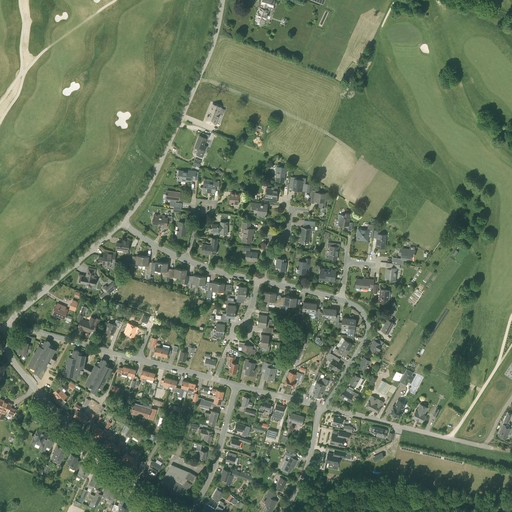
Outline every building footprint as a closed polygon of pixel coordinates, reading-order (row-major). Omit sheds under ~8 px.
[(273,7),(275,1),(271,0),(262,0),(261,3),(263,4),(261,8),(260,8),(258,12),(257,15),(257,16),(256,20),(264,23),(265,18),(266,19),(267,15),(268,11),(267,10),(268,6),(273,7)] [(222,108),(212,104),(209,111),(210,111),(208,117),(207,117),(204,122),(215,126),(222,108)] [(209,135),(203,133),(203,134),(202,136),(199,135),(196,142),(195,147),(199,148),(197,155),(203,157),(207,146),(203,145),(206,138),(208,139),(209,135)] [(201,161),(195,159),(193,165),(199,167),(201,161)] [(286,173),(287,168),(285,168),(277,167),(276,174),(277,175),(276,181),(284,182),(285,173),(286,173)] [(195,180),(196,171),(188,170),(188,172),(179,170),(178,181),(186,182),(186,180),(191,181),(191,179),(195,180)] [(305,179),(291,177),(289,186),(296,187),(295,190),(306,192),(307,189),(304,189),(305,179)] [(218,189),(219,183),(212,182),(212,184),(204,183),(203,192),(208,192),(208,191),(215,192),(215,188),(218,189)] [(277,188),(277,186),(274,186),(274,187),(271,187),(271,189),(266,189),(265,197),(263,197),(263,200),(270,201),(270,197),(277,198),(278,188),(277,188)] [(179,201),(180,192),(167,190),(166,195),(167,195),(166,199),(170,200),(170,206),(174,207),(173,209),(181,210),(181,203),(175,202),(175,200),(179,201)] [(240,200),(241,193),(231,192),(229,203),(238,204),(238,200),(240,200)] [(324,208),(326,194),(315,192),(314,201),(320,201),(319,207),(324,208)] [(266,217),(266,215),(267,204),(252,202),(251,209),(258,210),(257,215),(265,216),(266,217)] [(349,222),(350,213),(345,213),(345,215),(338,214),(337,220),(339,220),(339,226),(344,226),(344,225),(348,226),(348,230),(352,231),(352,223),(349,222)] [(168,218),(165,218),(165,215),(153,214),(153,216),(154,216),(153,224),(163,225),(163,227),(167,227),(167,221),(172,221),(172,217),(168,216),(168,218)] [(186,235),(187,223),(179,222),(177,234),(186,235)] [(227,234),(228,222),(221,222),(220,224),(213,224),(212,232),(220,232),(220,234),(227,234)] [(254,232),(254,229),(249,229),(250,223),(242,222),(242,228),(244,228),(242,241),(251,242),(253,231),(254,232)] [(309,224),(303,224),(303,227),(301,227),(300,236),(298,236),(297,242),(304,243),(305,241),(309,242),(310,231),(314,231),(315,225),(309,224)] [(373,232),(374,225),(368,224),(368,229),(358,228),(357,236),(360,236),(360,240),(367,241),(368,231),(373,232)] [(384,248),(386,235),(380,234),(380,231),(375,230),(374,237),(377,238),(375,247),(384,248)] [(128,252),(129,240),(123,239),(123,243),(117,242),(116,250),(124,251),(124,252),(128,252)] [(337,259),(338,247),(334,246),(335,243),(328,242),(327,247),(330,247),(328,258),(337,259)] [(210,253),(211,245),(202,244),(201,253),(209,254),(209,253),(210,253)] [(256,261),(257,252),(250,252),(250,248),(243,247),(243,251),(247,251),(246,260),(256,261)] [(400,264),(403,264),(403,260),(411,261),(412,257),(414,257),(415,249),(400,248),(399,253),(402,253),(401,258),(392,257),(392,263),(400,264)] [(106,267),(110,268),(111,260),(115,260),(116,254),(104,252),(103,257),(99,256),(98,264),(106,265),(106,267)] [(135,265),(136,264),(139,264),(138,269),(141,270),(142,264),(143,256),(137,255),(136,256),(133,256),(132,265),(135,265)] [(151,273),(152,263),(148,263),(149,256),(143,256),(142,264),(145,265),(144,270),(147,270),(147,273),(151,273)] [(279,267),(279,270),(285,271),(286,262),(285,262),(285,259),(284,259),(284,258),(276,258),(275,267),(279,267)] [(309,266),(310,259),(306,259),(305,262),(298,261),(297,273),(305,274),(306,266),(309,266)] [(161,272),(161,271),(162,262),(155,261),(155,264),(152,263),(151,273),(154,274),(155,270),(158,270),(158,272),(161,272)] [(170,277),(171,270),(167,269),(168,263),(162,262),(161,271),(164,271),(164,275),(167,275),(166,277),(170,277)] [(400,268),(400,264),(392,263),(391,269),(386,268),(385,277),(390,278),(390,280),(395,281),(397,268),(400,268)] [(180,277),(181,269),(175,268),(174,270),(171,270),(170,277),(170,278),(174,278),(174,277),(177,277),(177,279),(180,279),(180,277)] [(334,281),(335,270),(321,268),(320,276),(325,277),(325,280),(334,281)] [(187,286),(188,276),(186,276),(187,269),(181,269),(180,277),(183,278),(182,283),(182,284),(183,285),(187,286)] [(89,270),(89,271),(88,271),(87,272),(86,276),(82,276),(82,279),(81,279),(81,280),(81,283),(85,284),(86,284),(86,286),(90,287),(91,285),(94,286),(96,278),(93,278),(94,273),(93,272),(94,271),(89,270)] [(198,286),(199,284),(200,275),(193,274),(193,277),(188,276),(187,286),(191,286),(191,283),(196,284),(195,286),(198,286)] [(205,283),(206,276),(200,275),(199,284),(202,284),(201,288),(204,288),(204,290),(208,290),(209,284),(205,283)] [(372,288),(374,280),(365,278),(365,280),(357,279),(355,288),(356,288),(356,289),(356,290),(357,290),(358,291),(359,290),(360,289),(360,288),(368,289),(368,287),(372,288)] [(227,291),(228,286),(224,286),(225,283),(219,282),(217,292),(220,293),(220,291),(224,292),(223,293),(227,294),(227,291)] [(104,292),(101,294),(105,298),(111,292),(106,285),(101,288),(104,292)] [(388,303),(390,291),(380,289),(379,302),(388,303)] [(268,311),(269,304),(270,292),(264,291),(263,300),(266,300),(265,307),(261,307),(260,310),(262,310),(268,311)] [(236,292),(236,295),(237,295),(236,302),(242,303),(243,299),(245,299),(246,293),(236,292)] [(280,298),(280,299),(276,299),(276,293),(270,292),(269,304),(275,305),(274,305),(280,306),(280,298)] [(280,306),(283,306),(283,304),(287,305),(286,306),(289,307),(291,297),(284,296),(284,299),(280,298),(280,306)] [(299,306),(300,301),(297,300),(297,298),(291,297),(289,307),(292,307),(292,306),(299,306)] [(75,311),(79,302),(73,300),(69,309),(75,311)] [(226,303),(226,307),(225,310),(227,310),(235,311),(236,305),(234,305),(234,301),(224,300),(224,303),(226,303)] [(299,306),(298,314),(303,314),(303,313),(304,313),(305,311),(309,312),(310,302),(303,302),(303,307),(299,306)] [(309,312),(314,312),(314,316),(318,316),(319,316),(319,312),(319,311),(319,310),(316,309),(317,303),(310,302),(309,312)] [(55,307),(52,314),(60,317),(59,317),(64,319),(68,310),(64,308),(60,306),(61,305),(57,303),(56,307),(55,307)] [(83,315),(85,311),(86,311),(87,310),(87,309),(87,308),(86,307),(83,306),(80,314),(79,314),(76,320),(80,322),(77,328),(82,330),(83,329),(89,331),(88,332),(91,333),(93,328),(96,329),(98,325),(100,319),(96,318),(96,319),(91,317),(89,323),(82,320),(84,315),(83,315)] [(321,311),(319,311),(319,312),(319,316),(318,316),(318,320),(319,320),(323,322),(325,317),(328,318),(330,309),(323,308),(322,313),(321,313),(321,311)] [(328,318),(334,319),(334,322),(338,322),(339,316),(336,316),(336,309),(330,309),(328,318)] [(222,316),(221,316),(221,319),(223,320),(228,320),(229,317),(234,318),(235,311),(227,310),(226,314),(222,313),(222,316)] [(261,314),(259,314),(258,320),(267,321),(271,322),(271,321),(271,319),(268,319),(269,315),(267,315),(268,311),(262,310),(261,314)] [(390,319),(394,313),(390,310),(386,316),(390,319)] [(150,316),(145,314),(145,316),(144,315),(142,321),(147,323),(150,316)] [(343,318),(342,324),(338,323),(337,329),(342,330),(342,327),(348,328),(349,318),(343,318)] [(348,328),(347,336),(353,337),(354,333),(352,333),(353,328),(355,328),(356,319),(349,318),(348,328)] [(215,322),(216,323),(216,326),(214,326),(214,329),(216,329),(224,330),(225,324),(223,323),(223,320),(221,319),(215,319),(215,322)] [(388,334),(394,323),(387,319),(381,331),(388,334)] [(119,328),(121,322),(116,320),(114,325),(109,323),(106,331),(105,330),(104,331),(113,335),(116,327),(119,328)] [(272,328),(268,327),(269,324),(272,324),(272,321),(271,321),(271,322),(267,321),(258,320),(257,326),(264,327),(264,330),(271,331),(272,328)] [(134,338),(138,327),(128,323),(124,334),(134,338)] [(214,329),(214,330),(215,330),(215,335),(213,335),(212,338),(220,340),(221,336),(223,336),(224,330),(216,329),(214,329)] [(260,340),(270,341),(271,331),(264,330),(263,334),(261,334),(260,340)] [(300,361),(301,357),(300,356),(306,340),(300,338),(292,362),(297,364),(298,360),(300,361)] [(382,345),(383,342),(375,338),(374,340),(371,345),(370,345),(368,348),(376,352),(376,351),(379,352),(382,345)] [(341,345),(349,350),(352,344),(344,339),(341,345)] [(55,349),(48,346),(50,343),(45,340),(42,347),(39,346),(35,352),(34,352),(33,354),(34,354),(29,365),(36,368),(34,371),(39,374),(42,367),(45,369),(47,365),(52,367),(56,359),(51,357),(55,349)] [(260,350),(269,351),(270,341),(260,340),(259,346),(261,346),(260,350)] [(28,345),(28,343),(21,341),(21,344),(17,343),(17,346),(16,347),(17,347),(16,349),(19,350),(19,352),(26,354),(26,352),(30,353),(31,346),(28,345)] [(248,344),(239,342),(238,346),(242,347),(241,350),(243,350),(246,351),(246,352),(255,354),(255,349),(253,349),(253,348),(252,348),(253,346),(247,345),(248,344)] [(161,355),(162,348),(159,347),(160,344),(156,343),(155,347),(156,347),(154,353),(161,355)] [(338,350),(335,348),(333,352),(339,356),(341,352),(346,355),(349,350),(341,345),(338,350)] [(162,348),(161,355),(167,357),(168,355),(170,356),(171,350),(162,348)] [(84,367),(86,356),(78,354),(79,351),(73,350),(72,357),(69,357),(67,364),(66,364),(66,366),(67,366),(65,375),(73,376),(73,377),(77,378),(77,373),(80,374),(81,372),(83,372),(83,370),(91,373),(85,384),(92,387),(91,390),(96,393),(99,386),(102,387),(105,381),(106,381),(107,379),(106,378),(112,368),(105,364),(106,361),(101,359),(98,366),(95,364),(92,371),(84,367)] [(185,361),(188,353),(181,351),(179,360),(185,361)] [(237,356),(238,352),(235,351),(234,354),(228,353),(227,357),(230,358),(228,365),(230,366),(229,371),(232,372),(231,373),(235,373),(235,372),(236,373),(238,363),(238,361),(234,360),(236,355),(237,356)] [(210,354),(205,353),(204,357),(210,359),(209,360),(206,359),(204,364),(210,366),(209,367),(214,368),(216,360),(210,359),(211,354),(210,353),(210,354)] [(338,371),(342,364),(335,361),(337,358),(330,353),(327,359),(331,362),(329,365),(333,368),(333,369),(335,370),(336,370),(338,371)] [(365,355),(364,357),(361,362),(360,362),(358,365),(365,369),(370,361),(372,362),(373,359),(365,355)] [(254,376),(256,368),(254,367),(255,363),(249,361),(249,360),(246,359),(244,366),(247,367),(245,373),(254,376)] [(273,380),(276,369),(270,367),(271,363),(264,362),(262,370),(265,370),(263,378),(273,380)] [(128,375),(130,368),(123,366),(123,368),(119,367),(117,375),(121,377),(122,373),(128,375)] [(130,368),(128,375),(131,376),(131,379),(133,379),(134,377),(136,370),(130,368)] [(413,373),(406,369),(400,382),(406,385),(408,382),(411,383),(414,377),(412,375),(413,373)] [(397,370),(393,378),(400,381),(403,373),(397,370)] [(148,371),(146,378),(147,378),(146,381),(152,382),(153,380),(154,380),(154,379),(156,380),(157,377),(154,376),(155,373),(148,371)] [(355,371),(354,374),(351,379),(350,378),(348,382),(355,386),(360,378),(362,379),(363,376),(355,371)] [(295,377),(296,374),(290,372),(288,378),(287,377),(284,385),(288,386),(290,381),(291,382),(292,377),(295,377)] [(290,381),(288,386),(293,388),(295,380),(301,382),(303,374),(297,372),(296,374),(295,377),(292,377),(291,382),(290,381)] [(169,386),(171,379),(164,377),(164,380),(161,380),(160,383),(163,383),(163,384),(169,386)] [(321,384),(317,396),(321,398),(325,385),(325,384),(328,385),(330,380),(323,378),(321,384)] [(171,379),(169,386),(173,387),(172,390),(175,390),(175,387),(176,387),(178,381),(171,379)] [(385,395),(391,385),(382,380),(376,390),(385,395)] [(391,397),(400,383),(395,380),(392,384),(386,395),(391,397)] [(188,389),(189,382),(183,381),(181,388),(178,388),(177,392),(179,392),(178,396),(182,397),(184,388),(187,389),(188,389)] [(188,389),(187,389),(187,391),(190,392),(190,390),(196,391),(197,388),(195,387),(196,384),(189,382),(188,389)] [(321,384),(316,382),(312,395),(317,396),(321,384)] [(67,396),(59,387),(52,393),(63,404),(66,402),(63,399),(67,396)] [(215,396),(222,398),(224,391),(212,388),(211,392),(216,393),(215,396)] [(351,393),(345,390),(342,393),(340,397),(343,399),(344,398),(349,401),(353,395),(357,397),(358,394),(353,391),(351,393)] [(220,404),(222,398),(215,396),(214,402),(204,399),(198,397),(196,402),(197,402),(196,403),(209,406),(210,404),(219,406),(219,404),(220,404)] [(249,398),(244,396),(241,407),(246,408),(247,405),(252,406),(253,403),(248,401),(249,398)] [(378,412),(381,407),(384,402),(371,396),(369,401),(366,406),(378,412)] [(13,416),(16,410),(10,407),(12,404),(0,399),(0,417),(2,419),(6,410),(9,412),(8,414),(13,416)] [(402,411),(406,404),(398,400),(394,407),(393,406),(389,412),(400,418),(403,412),(402,411)] [(269,410),(270,403),(262,401),(261,407),(260,407),(258,413),(263,414),(264,411),(263,411),(264,408),(269,410)] [(154,420),(157,409),(134,403),(131,413),(154,420)] [(80,419),(83,413),(79,411),(81,407),(76,404),(74,408),(77,410),(74,416),(80,419)] [(283,413),(284,406),(276,404),(274,411),(273,416),(275,417),(276,417),(276,416),(277,412),(283,413)] [(424,414),(428,408),(420,404),(417,411),(416,410),(412,417),(422,422),(425,415),(424,414)] [(511,436),(511,433),(511,425),(510,425),(510,423),(508,423),(511,414),(511,412),(508,411),(502,424),(502,425),(498,435),(506,439),(508,435),(511,436)] [(83,413),(80,419),(86,423),(89,417),(92,418),(94,415),(89,412),(87,416),(83,413)] [(304,417),(291,413),(290,416),(289,415),(286,425),(291,426),(292,422),(302,425),(304,417)] [(215,425),(217,418),(204,415),(203,418),(205,419),(209,420),(208,423),(201,421),(199,425),(207,427),(208,423),(215,425)] [(341,425),(342,419),(334,417),(332,423),(333,423),(332,425),(340,427),(340,425),(341,425)] [(96,435),(100,429),(97,427),(98,425),(94,422),(90,428),(93,430),(91,432),(93,434),(95,435),(96,435)] [(125,435),(130,437),(135,428),(126,423),(124,428),(128,430),(125,435)] [(243,432),(245,425),(236,423),(234,429),(243,432)] [(111,433),(116,436),(120,429),(115,426),(111,433)] [(375,427),(373,427),(372,427),(371,431),(371,433),(373,433),(382,436),(386,437),(388,430),(384,429),(375,427)] [(100,429),(96,435),(96,436),(98,437),(99,437),(101,438),(103,436),(105,437),(108,431),(104,429),(103,430),(100,429)] [(207,430),(202,429),(201,429),(199,429),(198,433),(200,433),(200,434),(205,436),(204,439),(211,441),(212,434),(212,431),(207,430)] [(275,439),(277,431),(269,429),(267,436),(275,439)] [(51,448),(54,441),(47,438),(48,435),(37,431),(33,441),(43,446),(41,451),(44,453),(47,447),(51,448)] [(348,439),(350,433),(339,431),(338,435),(332,434),(330,443),(342,446),(344,438),(348,439)] [(138,441),(141,436),(134,432),(131,436),(138,441)] [(154,441),(156,435),(150,433),(147,439),(154,441)] [(111,448),(114,444),(111,442),(114,437),(110,435),(107,440),(108,440),(105,445),(111,448)] [(250,444),(251,440),(240,437),(239,440),(232,438),(230,445),(231,445),(231,447),(234,448),(235,446),(238,447),(240,441),(250,444)] [(120,448),(122,444),(123,443),(120,441),(117,446),(114,444),(111,448),(118,452),(120,448)] [(60,464),(66,449),(57,446),(51,460),(60,464)] [(205,459),(207,452),(203,451),(204,449),(201,449),(196,447),(196,451),(200,452),(198,457),(205,459)] [(344,458),(346,452),(334,450),(333,454),(328,453),(326,462),(338,465),(340,457),(344,458)] [(128,463),(132,456),(125,452),(122,459),(128,463)] [(376,455),(379,460),(384,457),(382,452),(376,455)] [(78,457),(71,454),(68,462),(71,464),(70,467),(76,470),(79,461),(77,460),(78,457)] [(234,463),(235,457),(227,454),(225,461),(234,463)] [(132,456),(128,463),(134,466),(138,460),(132,456)] [(294,468),(298,460),(290,456),(288,461),(285,460),(280,469),(287,473),(288,471),(290,472),(292,467),(294,468)] [(158,472),(162,466),(153,461),(148,470),(149,470),(146,475),(152,479),(157,471),(158,472)] [(82,476),(87,464),(83,462),(78,474),(76,477),(81,479),(82,476)] [(46,475),(50,466),(45,464),(41,473),(46,475)] [(87,464),(82,476),(86,477),(92,466),(87,464)] [(173,464),(161,484),(164,485),(164,487),(168,489),(169,488),(173,490),(174,489),(176,490),(179,485),(182,487),(179,490),(183,493),(184,492),(187,493),(199,474),(196,473),(197,471),(193,469),(191,471),(185,467),(184,469),(177,465),(176,466),(173,464)] [(230,485),(233,475),(229,474),(230,471),(223,469),(222,472),(223,473),(221,479),(227,481),(226,483),(230,485)] [(93,486),(98,474),(94,472),(89,484),(88,487),(92,489),(94,486),(93,486)] [(93,486),(94,486),(98,487),(103,475),(98,474),(93,486)] [(282,491),(287,481),(280,477),(277,484),(279,485),(277,489),(282,491)] [(112,503),(116,494),(114,493),(117,487),(108,483),(102,495),(103,496),(102,498),(106,500),(112,503)] [(80,497),(78,502),(82,503),(88,491),(84,489),(83,491),(81,497),(80,497)] [(219,501),(224,493),(217,489),(212,497),(219,501)] [(276,494),(269,490),(267,494),(268,495),(267,496),(266,495),(263,502),(267,504),(266,506),(267,506),(263,511),(271,511),(277,501),(273,499),(276,494)] [(128,511),(129,510),(121,506),(125,498),(122,497),(117,507),(119,508),(117,511),(128,511)] [(219,503),(215,509),(213,511),(221,511),(223,509),(220,507),(221,505),(219,503)]
